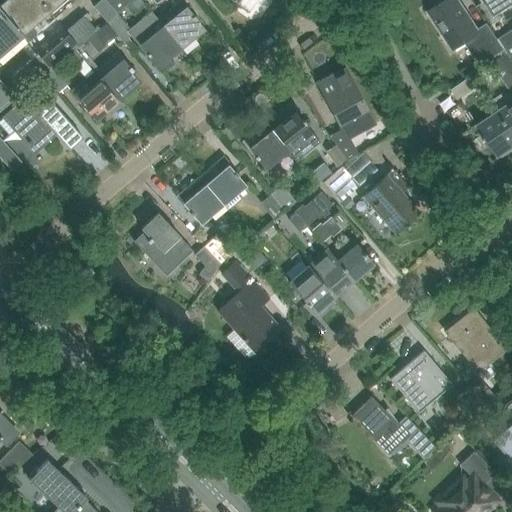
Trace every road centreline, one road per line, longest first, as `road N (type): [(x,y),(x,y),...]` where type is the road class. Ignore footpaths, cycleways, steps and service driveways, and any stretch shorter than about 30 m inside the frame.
road 1 (residential): [(0,276),(334,0)]
road 2 (residential): [(204,480),(354,339),(511,220)]
road 3 (tertiary): [(204,480),(0,293)]
